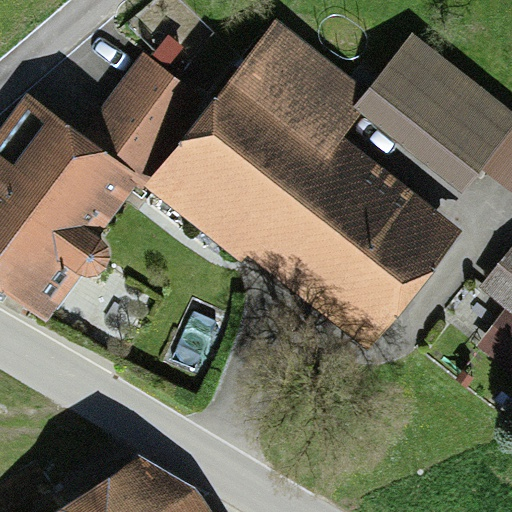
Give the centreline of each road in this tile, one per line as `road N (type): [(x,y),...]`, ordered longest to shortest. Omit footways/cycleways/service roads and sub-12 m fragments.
road 1 (tertiary): [(0,341),(292,511)]
road 2 (residential): [(0,84),(94,0)]
